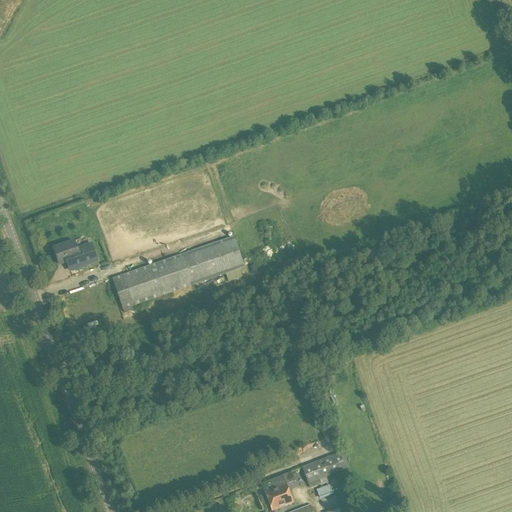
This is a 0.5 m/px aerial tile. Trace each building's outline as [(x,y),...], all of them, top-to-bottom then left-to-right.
[(234,236),(112,278),(122,309),(244,268),(234,236)] [(77,249),(74,241),(53,248),(59,265),(67,262),(70,271),(97,261),(91,244),(77,249)] [(94,281),(95,288),(109,285),(108,279),(94,281)] [(97,335),(105,332),(103,326),(95,329),(97,335)] [(308,484),(326,477),(346,470),(340,453),(302,467),(308,484)] [(286,484),(282,475),(269,480),(272,489),(265,492),(272,511),(269,511),(273,511),(293,503),(286,484)] [(326,478),(308,484),(310,489),(328,482),(326,478)] [(329,485),(316,490),(319,498),(332,493),(329,485)]
